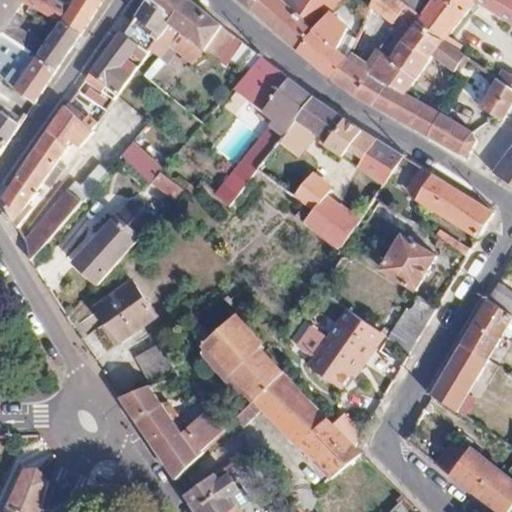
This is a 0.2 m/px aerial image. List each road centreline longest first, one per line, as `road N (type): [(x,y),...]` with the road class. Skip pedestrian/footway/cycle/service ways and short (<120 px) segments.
road 1 (residential): [(511,214),(276,60),(210,0)]
road 2 (residential): [(449,511),(374,440),(511,227)]
road 3 (residential): [(0,173),(119,0)]
road 4 (residential): [(0,239),(86,385)]
